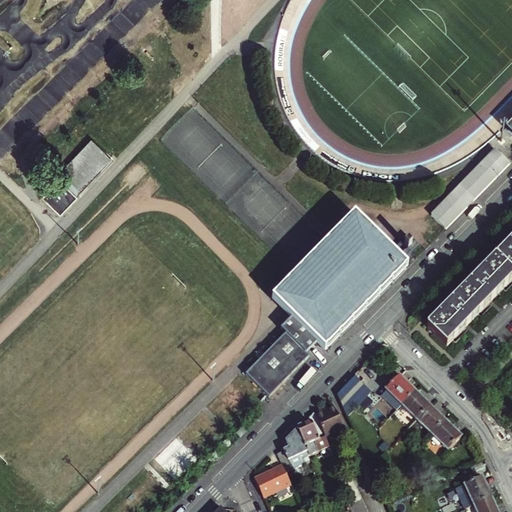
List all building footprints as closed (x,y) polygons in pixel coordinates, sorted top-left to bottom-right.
[(463,47),(461,50),(464,52),(467,62),(464,65),(467,75),(471,76),(478,96),(484,90),(486,95),(491,89),(493,94),(511,73),(511,7),(500,5),(497,0),(481,0),(481,1),(480,0),(478,0),(474,26),(471,23),(465,28),(474,37),(459,42),(463,47)] [(61,178),(43,196),(61,214),(79,195),(77,193),(111,157),(93,139),(59,176),(61,178)] [(446,231),(511,167),(503,159),(495,151),(430,215),(446,231)] [(317,344),(326,352),(406,270),(353,218),(273,300),(292,319),(281,330),(285,335),(246,376),(269,399),(275,393),(309,358),(306,355),(317,344)] [(448,346),(511,281),(511,243),(429,328),(448,346)] [(403,403),(416,389),(400,374),(382,392),(392,403),(397,408),(403,403)] [(356,393),(344,381),(338,388),(349,400),(356,393)] [(431,404),(416,389),(403,403),(417,418),(431,404)] [(446,420),(431,404),(417,418),(433,433),(446,420)] [(322,412),(321,410),(314,413),(326,438),(346,429),(334,405),(328,408),(328,409),(322,412)] [(309,456),(330,446),(326,438),(314,413),(308,418),(310,423),(299,428),(297,430),(309,456)] [(462,435),(446,420),(433,433),(448,448),(462,435)] [(309,456),(297,430),(287,440),(290,447),(276,453),(282,465),(285,471),(286,475),(293,472),(292,468),(310,459),(309,456)] [(255,477),(255,478),(264,497),(291,484),(286,475),(285,471),(282,465),(255,477)] [(341,483),(353,477),(350,471),(343,475),(338,477),(341,483)] [(491,495),(482,475),(464,483),(468,491),(460,495),(466,507),(473,503),(491,495)] [(344,489),(356,484),(353,477),(341,483),(344,489)] [(392,488),(397,483),(392,479),(388,484),(392,488)] [(454,481),(460,495),(468,491),(464,483),(458,479),(454,481)] [(347,495),(359,490),(356,484),(344,489),(347,495)] [(349,501),(361,496),(359,490),(347,495),(349,501)] [(473,503),(477,511),(498,511),(491,495),(473,503)] [(352,507),(364,502),(361,496),(349,501),(352,507)] [(354,511),(358,511),(367,508),(364,502),(352,507),(354,511)]
